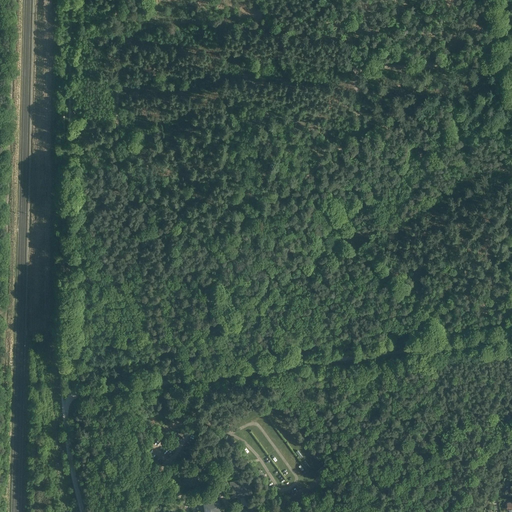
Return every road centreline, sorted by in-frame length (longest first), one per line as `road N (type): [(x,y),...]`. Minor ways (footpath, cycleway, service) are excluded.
road 1 (track): [(68,392),(70,0)]
road 2 (track): [(159,381),(511,335)]
road 3 (track): [(214,235),(305,180),(355,131),(353,68)]
road 4 (track): [(168,204),(120,167),(116,154),(118,0)]
road 5 (track): [(86,511),(68,392)]
